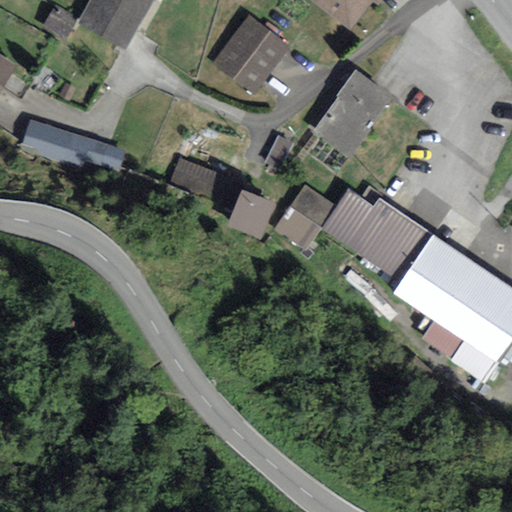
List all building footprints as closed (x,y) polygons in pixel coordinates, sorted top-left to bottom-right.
[(89,0),(77,24),(126,51),(153,0),(89,0)] [(378,6),(382,0),(308,0),(349,31),(373,2),(378,6)] [(77,18),(55,5),(41,28),(63,41),(77,18)] [(213,64),(254,96),(289,47),(248,16),(213,64)] [(0,91),(18,66),(0,54),(0,91)] [(313,136),(348,160),(389,103),(354,78),(313,136)] [(121,152),(31,120),(22,145),(79,166),(83,155),(116,167),(121,152)] [(294,145),(279,137),(264,162),(280,171),(294,145)] [(217,203),(228,177),(180,157),(169,183),(217,203)] [(322,230),(337,207),(304,185),(274,230),(307,252),(322,230)] [(401,281),(431,233),(379,200),(382,196),(369,186),(360,198),(348,189),(337,207),(322,230),(401,281)] [(273,204),(241,191),(226,227),(258,240),(273,204)] [(483,381),(511,337),(511,288),(431,233),(401,281),(392,295),(434,321),(421,338),(456,358),(454,361),(483,381)]
